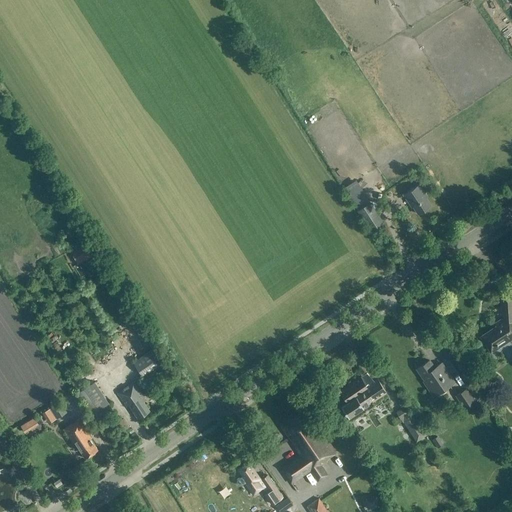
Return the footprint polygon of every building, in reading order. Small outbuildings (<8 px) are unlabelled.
[(326,125),(327,110),(322,110),(322,112),(315,112),(315,117),(312,117),(312,125),(326,125)] [(419,184),(403,195),(411,207),(413,206),(418,214),(431,205),(424,194),(425,193),(419,184)] [(384,224),(370,202),(361,187),(348,196),(371,232),(384,224)] [(73,249),(80,260),(92,252),(85,241),(73,249)] [(502,319),(495,323),(497,326),(481,336),(491,352),(511,337),(511,295),(501,297),(502,319)] [(144,348),(149,345),(145,339),(140,343),(144,348)] [(143,378),(148,375),(165,364),(155,348),(133,363),(143,378)] [(429,360),(417,369),(425,380),(423,381),(433,396),(436,394),(435,392),(447,384),(448,386),(454,382),(441,363),(434,368),(429,360)] [(366,373),(360,378),(340,391),(348,403),(341,407),(348,418),(370,403),(371,405),(378,400),(377,398),(386,393),(377,379),(372,382),(366,373)] [(145,400),(134,382),(118,393),(126,406),(128,405),(137,418),(149,411),(143,401),(145,400)] [(76,394),(90,415),(102,408),(88,386),(76,394)] [(455,395),(462,406),(464,410),(476,403),(466,388),(455,395)] [(56,418),(66,412),(60,402),(50,408),(56,418)] [(425,435),(414,418),(414,417),(406,406),(395,412),(415,442),(425,435)] [(412,413),(419,424),(426,419),(419,408),(412,413)] [(90,417),(94,425),(107,417),(102,409),(90,417)] [(317,425),(307,410),(293,419),(289,419),(281,425),(289,438),(300,455),(281,468),(291,483),(310,469),(318,481),(327,474),(320,464),(328,459),(327,458),(335,452),(321,431),(322,431),(318,424),(317,425)] [(65,421),(61,416),(56,419),(60,425),(65,421)] [(43,429),(51,423),(47,417),(39,422),(43,429)] [(85,458),(98,450),(90,439),(92,438),(79,419),(63,429),(73,443),(74,442),(85,458)] [(20,430),(27,442),(43,433),(36,421),(20,430)] [(431,440),(437,449),(442,446),(436,437),(431,440)] [(237,480),(236,483),(238,486),(241,486),(247,482),(247,483),(246,484),(253,495),(262,489),(265,494),(263,495),(271,505),(283,497),(267,475),(260,480),(248,462),(238,469),(237,470),(242,477),(237,480)] [(39,480),(34,482),(40,493),(44,490),(39,480)] [(310,511),(328,511),(318,498),(306,506),(310,511)] [(288,499),(276,507),(279,511),(283,511),(293,505),(288,499)]
